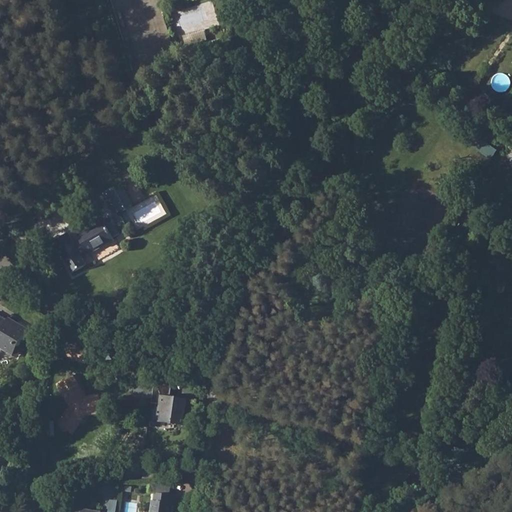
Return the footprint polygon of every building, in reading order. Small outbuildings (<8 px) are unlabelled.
[(122,183),(103,194),(115,216),(134,206),(122,183)] [(222,206),(217,212),(225,218),(230,213),(222,206)] [(70,233),(56,241),(63,254),(73,273),(85,265),(88,264),(83,256),(88,253),(89,254),(115,240),(114,238),(121,234),(112,218),(105,222),(104,221),(102,218),(91,224),(93,227),(78,235),(83,244),(78,246),(77,245),(70,233)] [(458,260),(455,270),(482,280),(486,269),(458,260)] [(0,350),(13,358),(29,331),(9,319),(7,322),(0,317),(0,350)] [(114,354),(108,359),(113,365),(119,360),(114,354)] [(71,406),(59,422),(75,434),(89,416),(103,413),(101,394),(88,396),(75,374),(59,384),(71,406)] [(135,397),(154,397),(154,390),(150,390),(150,380),(136,380),(135,397)] [(176,389),(159,386),(155,406),(163,407),(160,423),(188,428),(192,404),(174,400),(176,389)] [(9,449),(0,448),(0,471),(7,472),(9,449)] [(153,502),(151,511),(174,511),(176,505),(174,505),(175,498),(156,494),(155,502),(153,502)]
